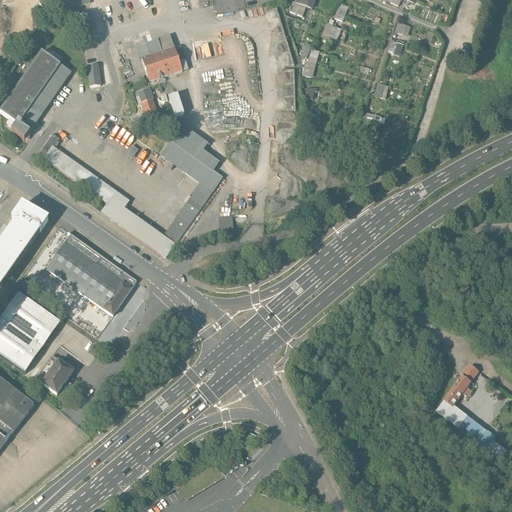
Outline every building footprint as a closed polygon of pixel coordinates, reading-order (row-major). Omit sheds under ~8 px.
[(90,5),(89,0),(43,0),(39,3),(46,15),(67,0),(73,0),(76,8),(90,5)] [(133,0),(106,0),(108,15),(135,12),(133,0)] [(315,0),(296,0),(295,4),(306,8),(312,10),(315,0)] [(306,8),(295,4),(291,14),(302,18),(306,8)] [(406,39),(410,28),(397,23),(393,34),(406,39)] [(327,24),(321,38),(333,43),(339,29),(327,24)] [(387,52),(399,56),(403,45),(391,41),(387,52)] [(145,46),(149,56),(162,51),(158,42),(145,46)] [(181,48),(175,50),(183,73),(189,71),(181,48)] [(142,61),(150,85),(183,73),(175,50),(142,61)] [(313,78),(318,52),(308,50),(303,76),(313,78)] [(42,55),(1,113),(17,125),(30,134),(72,76),(42,55)] [(101,87),(99,66),(88,67),(90,88),(101,87)] [(372,96),(380,98),(384,85),(376,83),(372,96)] [(136,92),(137,122),(152,121),(150,92),(136,92)] [(185,117),(179,97),(169,100),(176,120),(185,117)] [(366,112),(364,120),(383,125),(385,117),(366,112)] [(25,142),(30,134),(17,125),(12,133),(25,142)] [(254,145),(253,129),(242,130),(243,146),(254,145)] [(357,143),(373,147),(375,136),(359,133),(357,143)] [(38,157),(43,161),(52,148),(55,150),(59,144),(57,142),(59,140),(53,136),(38,157)] [(200,185),(163,236),(176,245),(223,179),(168,141),(158,155),(200,185)] [(52,148),(43,161),(108,206),(102,215),(166,260),(176,245),(163,236),(125,209),(130,202),(55,150),(52,148)] [(0,292),(49,222),(23,206),(13,219),(12,221),(12,224),(13,225),(15,227),(0,247),(0,292)] [(234,237),(232,218),(219,219),(220,238),(234,237)] [(46,272),(70,237),(59,228),(19,284),(28,290),(43,270),(46,272)] [(70,237),(46,272),(113,319),(133,292),(132,291),(137,284),(70,237)] [(511,349),(504,343),(498,351),(511,361),(511,349)] [(52,359),(36,382),(59,398),(75,374),(52,359)] [(479,374),(470,367),(443,401),(452,408),(479,374)] [(0,424),(13,435),(34,409),(0,382),(0,424)] [(491,441),(494,437),(464,417),(455,431),(500,460),(506,451),(491,441)] [(297,511),(255,496),(240,511),(297,511)]
